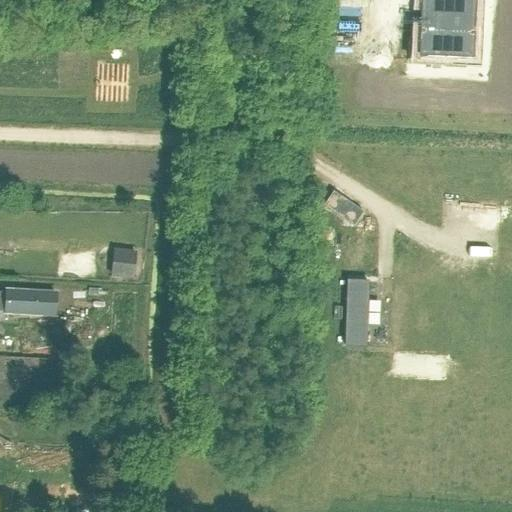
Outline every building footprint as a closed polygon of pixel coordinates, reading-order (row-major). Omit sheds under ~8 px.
[(358,15),(358,0),(337,0),(337,14),(358,15)] [(439,0),(438,54),(432,53),(432,55),(438,56),(437,75),(482,77),(483,58),(488,58),(488,56),(474,55),(476,6),(500,7),(500,5),(495,4),(494,0),(439,0)] [(108,275),(133,278),(136,252),(110,249),(108,275)] [(365,346),(366,280),(344,279),(343,346),(365,346)] [(53,317),(54,293),(6,291),(5,315),(53,317)]
